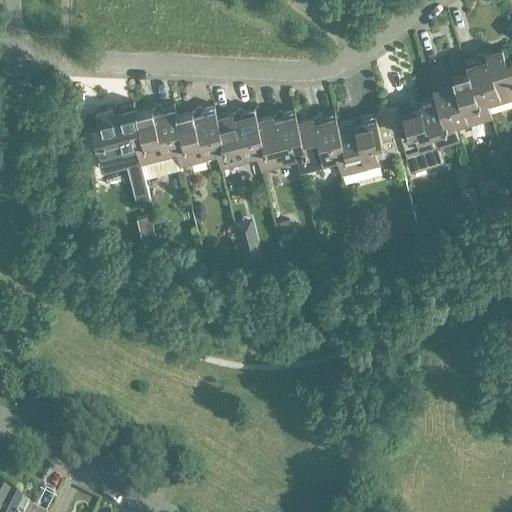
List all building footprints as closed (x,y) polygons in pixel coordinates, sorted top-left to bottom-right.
[(487,102),(488,101),(499,98),(500,102),(511,98),(511,60),(506,62),(503,49),(464,60),(468,73),(469,72),(473,87),(482,84),(487,102)] [(492,118),(488,101),(487,102),(482,84),(473,87),(469,72),(468,73),(431,83),(435,95),(436,95),(440,109),(449,107),(453,124),(455,123),(467,120),(468,124),(492,118)] [(385,105),(398,151),(405,149),(410,168),(439,161),(444,159),(440,145),(459,139),(455,123),(453,124),(449,107),(440,109),(436,95),(435,95),(396,106),(395,102),(385,105)] [(137,112),(135,105),(134,100),(96,111),(100,124),(91,126),(100,160),(125,153),(124,149),(136,146),(137,145),(132,129),(141,126),(137,112)] [(155,108),(153,101),(135,105),(137,112),(141,126),(132,129),(137,145),(136,146),(144,177),(181,166),(181,164),(176,148),(177,147),(172,131),(181,128),(177,114),(176,108),(174,103),(155,108)] [(195,110),(193,103),(176,108),(177,114),(181,128),(172,131),(177,147),(176,148),(181,164),(205,157),(204,153),(217,149),(212,133),(221,131),(218,117),(214,105),(195,110)] [(384,155),(398,151),(385,105),(376,108),(377,112),(339,123),(343,137),(332,140),(337,156),(341,172),(378,162),(377,158),(385,156),(384,155)] [(262,133),(258,119),(255,107),(218,117),(221,131),(212,133),(217,149),(221,166),(246,159),(245,155),(257,152),(253,135),(262,133)] [(302,135),(298,121),(295,109),(258,119),(262,133),(253,135),(257,152),(261,168),(285,161),(284,157),(297,154),(292,138),(302,135)] [(343,137),(339,123),(335,111),(298,121),(302,135),(292,138),(297,154),(301,170),(326,163),(324,159),(337,156),(332,140),(343,137)] [(0,511),(3,511),(11,497),(0,491),(0,511)] [(39,511),(11,497),(3,511),(39,511)]
